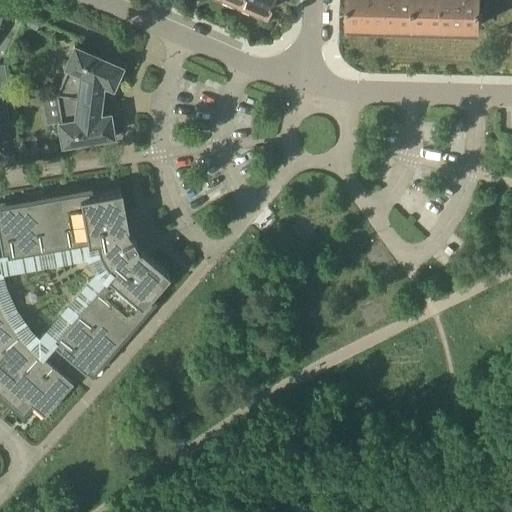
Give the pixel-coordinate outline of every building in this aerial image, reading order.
[(238,0),(253,7),(251,12),(259,16),(263,11),(266,12),(271,0),(238,0)] [(415,23),(416,0),(347,0),(347,22),(415,23)] [(481,25),(481,0),(416,0),(415,23),(481,25)] [(34,28),(39,18),(28,14),(24,23),(34,28)] [(68,65),(57,91),(101,97),(103,81),(112,85),(117,76),(120,77),(126,63),(111,57),(110,59),(74,44),(65,64),(68,65)] [(0,120),(8,119),(3,88),(0,88),(0,120)] [(14,104),(27,103),(25,90),(12,92),(14,104)] [(101,97),(57,91),(57,92),(41,95),(46,122),(59,120),(62,142),(101,136),(101,139),(117,136),(114,121),(111,121),(110,111),(99,113),(101,97)] [(49,338),(84,369),(86,368),(85,368),(93,359),(97,362),(108,349),(104,346),(112,337),(116,340),(127,327),(123,324),(131,315),(135,319),(146,306),(142,302),(150,293),(169,272),(141,247),(139,249),(135,241),(136,240),(132,232),(130,233),(126,225),(128,225),(121,188),(93,193),(81,195),(80,190),(63,193),(64,198),(53,200),(52,195),(35,198),(36,203),(24,205),(23,200),(7,203),(7,208),(0,209),(0,242),(3,257),(5,256),(86,241),(88,252),(96,267),(105,275),(51,337),(50,337),(49,338)] [(33,403),(44,412),(73,379),(43,354),(39,350),(20,332),(5,309),(0,297),(0,389),(6,395),(15,403),(23,394),(33,402),(33,403)]
